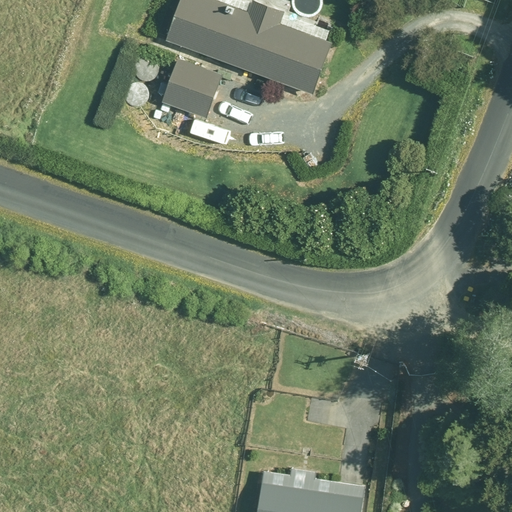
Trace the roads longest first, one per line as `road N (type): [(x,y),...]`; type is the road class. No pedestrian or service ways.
road 1 (unclassified): [(0,187),(312,289),(378,291),(405,284),(448,238),(511,101)]
road 2 (unknown): [(451,0),(406,12),(312,100),(293,106),(233,89)]
road 3 (unknown): [(348,292),(511,345)]
